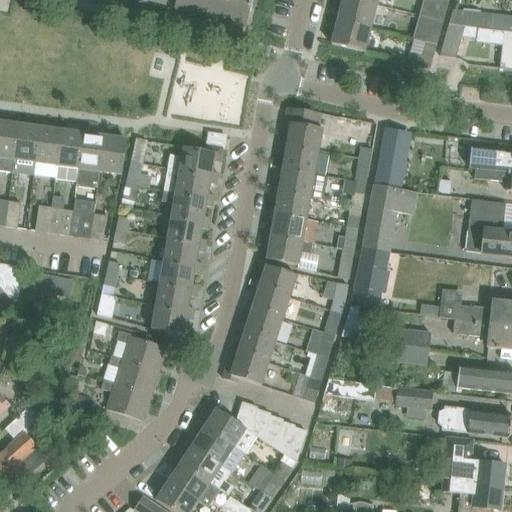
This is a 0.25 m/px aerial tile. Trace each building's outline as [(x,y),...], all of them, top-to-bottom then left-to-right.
[(176,0),(174,9),(198,16),(201,0),(176,0)] [(201,0),(198,16),(221,22),(227,0),(201,0)] [(227,0),(221,22),(245,28),(251,6),(257,7),(258,0),(227,0)] [(352,0),(342,0),(337,21),(370,29),(376,6),(352,0)] [(437,0),(432,20),(443,23),(449,0),(437,0)] [(482,30),(504,33),(511,33),(511,17),(453,11),(449,26),(482,30)] [(432,20),(425,43),(437,46),(443,23),(432,20)] [(370,29),(337,21),(331,45),(364,53),(370,29)] [(440,57),(456,59),(465,28),(448,26),(440,57)] [(511,33),(504,33),(499,69),(511,70),(511,33)] [(409,54),(407,64),(419,67),(430,70),(433,59),(437,46),(425,43),(422,55),(422,58),(409,54)] [(289,133),(287,143),(286,147),(318,153),(322,130),(319,130),(321,115),(287,109),(283,131),(289,133)] [(0,173),(11,175),(13,162),(19,126),(0,123),(0,173)] [(13,162),(35,165),(40,128),(19,126),(13,162)] [(35,165),(56,168),(62,132),(40,128),(35,165)] [(400,132),(399,132),(384,129),(378,160),(394,163),(400,132)] [(55,180),(76,183),(82,134),(62,132),(56,168),(55,180)] [(82,134),(76,183),(75,186),(97,189),(99,174),(104,137),(82,134)] [(126,141),(104,137),(99,174),(122,176),(126,141)] [(134,151),(145,153),(147,141),(136,140),(134,151)] [(285,155),(283,166),(282,170),(314,175),(318,153),(286,147),(287,143),(281,142),(279,154),(285,155)] [(170,155),(167,170),(211,178),(212,173),(214,162),(220,163),(222,149),(206,146),(205,153),(183,149),(182,157),(170,155)] [(360,148),(358,160),(370,163),(372,150),(360,148)] [(471,148),(468,168),(475,169),(511,172),(511,152),(510,153),(510,156),(504,155),(505,152),(471,148)] [(281,177),(279,188),(278,192),(310,198),(314,175),(282,170),(283,166),(277,165),(275,176),(281,177)] [(511,172),(475,169),(474,180),(502,183),(502,178),(508,178),(506,192),(511,192),(511,172)] [(163,193),(175,195),(175,194),(207,200),(208,196),(210,185),(216,186),(218,174),(212,173),(211,178),(167,170),(163,193)] [(356,171),(354,182),(356,183),(366,185),(368,174),(356,171)] [(128,173),(126,185),(137,187),(140,176),(128,173)] [(450,195),(451,183),(439,181),(437,193),(450,195)] [(354,182),(352,194),(364,196),(366,185),(356,183),(354,182)] [(137,187),(126,185),(123,196),(134,199),(137,187)] [(373,185),(362,249),(388,253),(395,213),(412,215),(416,193),(373,185)] [(277,200),(275,211),(274,215),(306,221),(310,198),(278,192),(279,188),(273,187),(271,199),(277,200)] [(173,207),(171,217),(203,223),(204,218),(206,207),(212,209),(214,197),(208,196),(207,200),(175,194),(175,195),(163,193),(161,204),(173,207)] [(7,202),(4,228),(17,230),(21,204),(7,202)] [(483,255),(509,258),(511,258),(511,234),(503,233),(506,205),(472,202),(469,231),(467,252),(483,254),(483,255)] [(35,232),(47,234),(50,209),(39,207),(35,232)] [(47,234),(59,236),(62,210),(50,209),(47,234)] [(273,222),(271,233),(271,237),(302,243),(306,221),(274,215),(275,211),(269,209),(267,221),(273,222)] [(76,239),(89,241),(93,215),(79,213),(76,239)] [(93,215),(89,241),(103,243),(107,217),(93,215)] [(348,216),(346,227),(348,228),(358,229),(360,218),(348,216)] [(171,217),(167,239),(199,245),(200,240),(202,230),(208,231),(210,219),(204,218),(203,223),(171,217)] [(119,218),(116,229),(127,232),(130,221),(119,218)] [(346,227),(344,239),(356,241),(358,229),(348,228),(346,227)] [(127,232),(116,229),(114,241),(125,243),(127,232)] [(271,237),(271,233),(265,232),(263,244),(269,245),(266,261),(298,266),(300,253),(307,255),(308,256),(311,254),(311,253),(312,244),(302,243),(271,237)] [(167,239),(163,262),(195,268),(196,263),(198,253),(204,254),(206,242),(200,240),(199,245),(167,239)] [(363,250),(352,302),(378,307),(381,294),(385,294),(389,273),(385,272),(389,254),(363,250)] [(108,262),(106,275),(118,276),(120,264),(108,262)] [(163,262),(160,284),(191,290),(192,286),(194,275),(200,276),(202,264),(196,263),(195,268),(163,262)] [(351,266),(340,264),(337,278),(349,280),(351,266)] [(251,292),(257,294),(259,289),(289,299),(296,277),(266,267),(261,282),(255,281),(251,292)] [(35,272),(31,290),(69,297),(72,280),(35,272)] [(106,275),(103,287),(115,289),(117,277),(106,275)] [(160,284),(156,307),(187,313),(188,308),(190,297),(196,299),(198,287),(192,286),(191,290),(160,284)] [(334,295),(334,296),(346,299),(346,297),(348,286),(336,284),(334,295)] [(244,314),(250,316),(251,311),(282,321),(289,299),(259,289),(257,294),(254,304),(248,302),(244,314)] [(440,319),(455,321),(511,327),(511,303),(492,301),(490,311),(461,308),(463,295),(443,292),(440,319)] [(102,295),(97,316),(111,319),(115,298),(113,298),(102,295)] [(187,313),(156,307),(152,330),(163,333),(183,336),(186,320),(192,321),(194,309),(188,308),(187,313)] [(350,307),(341,338),(355,339),(359,308),(350,307)] [(237,335),(243,337),(244,332),(275,342),(282,321),(251,311),(250,316),(247,326),(241,324),(237,335)] [(329,311),(326,323),(337,326),(341,315),(329,311)] [(511,327),(455,321),(454,335),(488,338),(487,349),(511,351),(511,327)] [(390,344),(390,345),(429,350),(432,335),(383,329),(381,343),(390,344)] [(127,345),(123,360),(122,362),(159,374),(167,349),(148,343),(131,338),(131,336),(119,332),(116,342),(127,345)] [(230,357),(236,359),(237,355),(268,364),(275,342),(244,332),(243,337),(240,348),(234,346),(230,357)] [(69,361),(81,363),(86,336),(74,333),(69,361)] [(355,339),(341,338),(337,354),(353,355),(355,339)] [(320,345),(316,355),(328,359),(331,348),(320,345)] [(429,350),(390,345),(387,362),(427,367),(429,350)] [(237,355),(236,359),(232,369),(226,367),(222,380),(237,384),(238,379),(261,386),(268,364),(237,355)] [(316,355),(313,367),(324,370),(328,359),(316,355)] [(120,369),(115,384),(114,386),(151,398),(159,374),(122,362),(123,360),(112,356),(109,366),(120,369)] [(462,390),(494,394),(511,395),(511,372),(496,371),(459,367),(456,393),(461,394),(462,390)] [(114,386),(115,384),(104,380),(101,390),(112,393),(106,411),(143,423),(151,398),(114,386)] [(324,396),(374,403),(376,387),(328,381),(324,396)] [(318,393),(307,389),(303,400),(314,404),(318,393)] [(395,407),(427,411),(431,411),(433,394),(397,390),(395,407)] [(74,397),(70,411),(88,416),(92,402),(74,397)] [(0,399),(0,415),(10,407),(1,398),(0,399)] [(216,410),(204,428),(245,455),(257,438),(249,432),(256,410),(257,411),(258,409),(242,404),(235,423),(216,410)] [(0,455),(0,478),(8,488),(26,472),(30,476),(37,469),(37,460),(30,453),(36,447),(23,432),(37,419),(28,408),(5,429),(16,441),(0,455)] [(441,432),(508,439),(511,415),(444,408),(444,412),(439,414),(438,425),(442,427),(441,432)] [(271,415),(257,411),(256,410),(249,432),(257,438),(262,441),(270,417),(271,415)] [(283,421),(270,417),(262,441),(273,449),(281,423),(282,423),(283,421)] [(295,427),(282,423),(281,423),(273,449),(284,456),(293,429),(294,429),(295,427)] [(204,428),(192,446),(232,473),(244,455),(245,456),(245,455),(204,428)] [(306,432),(294,429),(293,429),(284,456),(296,464),(306,432)] [(441,482),(444,482),(503,489),(505,466),(485,463),(477,462),(477,463),(465,462),(467,441),(446,438),(441,482)] [(180,465),(220,491),(228,496),(234,489),(225,483),(232,473),(192,446),(180,465)] [(352,461),(336,461),(336,469),(352,469),(352,461)] [(282,462),(274,475),(285,482),(293,470),(282,462)] [(180,465),(169,482),(198,502),(203,495),(213,502),(220,491),(180,465)] [(274,475),(262,492),(273,500),(285,482),(274,475)] [(198,502),(169,482),(156,501),(171,511),(191,511),(198,503),(198,502)] [(500,511),(503,489),(444,482),(443,492),(460,494),(458,511),(490,511),(499,511),(500,511)] [(261,492),(253,504),(254,504),(263,511),(265,511),(273,500),(262,492),(261,492)] [(335,511),(372,511),(373,506),(361,502),(349,505),(350,500),(337,494),(335,511)] [(164,511),(143,497),(134,511),(135,511),(164,511)] [(225,505),(235,511),(251,511),(252,511),(230,497),(225,505)]
